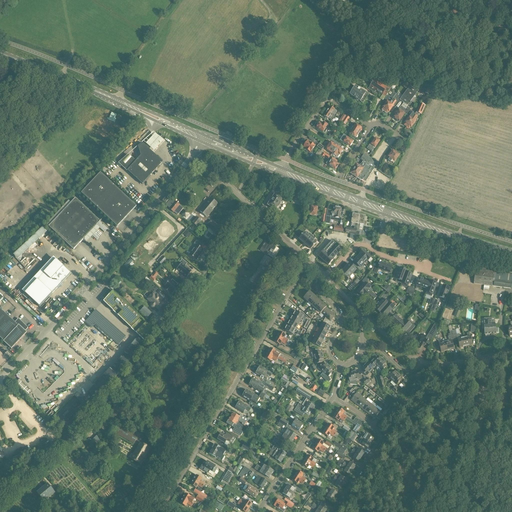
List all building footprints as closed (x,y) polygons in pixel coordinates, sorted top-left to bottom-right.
[(386,96),(391,89),(375,79),(370,87),(368,89),(373,92),(374,90),(382,95),(383,94),(386,96)] [(413,88),(410,86),(400,100),(407,106),(419,90),(414,86),(413,88)] [(366,98),(368,95),(355,87),(350,95),(360,102),(364,96),(366,98)] [(384,111),(396,94),(394,93),(392,96),(393,96),(392,99),(390,98),(388,101),(387,100),(382,108),(383,108),(382,109),(384,111)] [(396,94),(384,111),(387,113),(388,112),(389,112),(393,106),(395,106),(399,100),(400,98),(399,97),(396,94)] [(420,114),(424,105),(420,104),(416,112),(415,115),(416,116),(417,114),(418,115),(419,113),(420,114)] [(406,110),(401,106),(393,118),(399,122),(405,114),(406,115),(405,117),(410,110),(410,109),(407,107),(406,110)] [(336,117),(337,115),(335,114),(337,111),(334,110),(334,109),(330,107),(327,111),(335,115),(334,116),(335,117),(336,117)] [(410,110),(405,117),(407,119),(404,123),(405,123),(404,125),(406,127),(415,115),(413,114),(413,113),(410,110)] [(335,117),(334,116),(335,115),(327,111),(324,116),(328,119),(331,120),(332,118),(334,119),(336,117),(335,117)] [(417,117),(418,115),(417,114),(416,116),(415,115),(406,127),(409,129),(410,127),(411,128),(416,121),(415,120),(417,117)] [(337,124),(335,123),(333,125),(338,129),(340,125),(342,123),(343,122),(340,120),(337,125),(337,124)] [(328,125),(324,123),(322,125),(320,123),(317,128),(323,132),(325,134),(328,129),(327,127),(328,125)] [(352,129),(359,133),(362,129),(353,123),(350,128),(352,129)] [(356,138),(359,133),(352,129),(349,134),(356,138)] [(157,134),(147,144),(156,151),(165,141),(157,134)] [(347,137),(345,136),(344,135),(341,140),(350,147),(353,142),(347,137)] [(372,141),(369,146),(367,148),(370,150),(372,152),(375,148),(380,141),(375,138),(373,141),(372,141)] [(310,143),(307,141),(306,142),(305,144),(313,149),(315,146),(315,145),(316,145),(311,142),(310,143)] [(330,142),(325,149),(327,150),(332,153),(330,156),(331,157),(333,154),(338,147),(338,145),(336,144),(335,145),(332,143),(330,142)] [(162,162),(155,156),(142,143),(138,148),(141,156),(136,161),(132,158),(125,165),(121,161),(119,163),(124,167),(123,167),(142,185),(156,170),(155,169),(162,162)] [(338,147),(333,154),(338,158),(343,150),(340,148),(342,145),(340,143),(338,145),(338,147)] [(310,153),(313,149),(305,144),(303,146),(304,147),(303,148),(305,150),(304,151),(310,154),(310,153)] [(394,162),(399,155),(393,150),(388,157),(390,158),(388,160),(391,162),(393,163),(394,162)] [(356,165),(350,174),(357,179),(361,181),(363,181),(365,182),(374,170),(373,169),(377,164),(370,159),(368,161),(362,157),(361,160),(363,161),(360,165),(358,164),(358,165),(356,165)] [(328,161),(326,164),(335,170),(339,164),(337,163),(338,161),(335,159),(333,158),(332,158),(331,160),(330,162),(328,161)] [(391,180),(392,177),(380,169),(379,171),(391,180)] [(136,207),(100,173),(93,180),(93,181),(81,193),(116,227),(117,227),(136,207)] [(293,199),(303,202),(304,198),(295,194),(293,199)] [(275,195),(268,205),(275,210),(276,207),(277,208),(279,206),(280,204),(281,202),(280,201),(282,199),(275,195)] [(75,198),(49,226),(73,250),(100,221),(75,198)] [(217,203),(211,198),(207,203),(207,202),(199,211),(206,217),(211,211),(217,203)] [(174,202),(171,199),(166,206),(169,209),(174,213),(177,215),(183,209),(180,206),(175,201),(174,202)] [(317,208),(317,205),(315,205),(314,207),(311,207),(310,213),(309,214),(310,216),(311,215),(316,216),(317,208)] [(333,211),(327,210),(325,224),(329,224),(331,216),(335,217),(335,218),(336,218),(335,221),(339,221),(340,219),(341,208),(334,207),(333,211)] [(354,227),(354,229),(346,228),(345,233),(356,235),(359,214),(356,214),(356,215),(353,215),(351,226),(354,227)] [(359,214),(356,235),(364,236),(367,236),(368,231),(367,231),(368,227),(365,227),(365,231),(359,230),(360,225),(364,226),(364,225),(366,225),(366,222),(364,222),(365,217),(362,216),(362,215),(360,214),(359,214)] [(197,227),(201,221),(197,217),(192,223),(197,227)] [(217,236),(222,230),(218,227),(211,221),(207,226),(214,232),(213,233),(217,236)] [(305,233),(299,239),(305,244),(312,236),(309,233),(307,235),(305,233)] [(312,236),(305,244),(310,249),(316,243),(313,240),(315,238),(312,236)] [(197,260),(200,256),(199,255),(203,250),(200,248),(202,245),(196,241),(194,244),(196,245),(194,249),(193,248),(192,248),(190,250),(190,251),(191,251),(192,252),(189,256),(196,260),(196,259),(197,260)] [(332,241),(318,256),(328,265),(342,250),(332,241)] [(130,253),(127,256),(132,260),(134,257),(133,256),(136,253),(139,256),(142,252),(135,245),(129,251),(130,253)] [(267,255),(274,259),(279,250),(273,246),(267,255)] [(363,250),(360,254),(368,261),(371,257),(363,250)] [(367,261),(368,261),(360,254),(360,255),(357,258),(364,264),(367,261)] [(267,257),(261,266),(267,269),(272,261),(267,257)] [(361,268),(364,264),(357,258),(354,262),(361,268)] [(40,307),(71,274),(56,260),(25,293),(40,307)] [(192,272),(189,269),(185,266),(187,264),(184,261),(182,260),(180,263),(181,264),(177,270),(180,272),(179,274),(182,276),(183,275),(187,278),(192,272)] [(380,267),(376,265),(373,273),(377,274),(379,270),(389,273),(390,271),(391,269),(392,267),(381,263),(380,267)] [(352,274),(356,270),(349,264),(345,268),(352,274)] [(156,265),(148,272),(151,275),(158,267),(156,265)] [(349,278),(350,278),(349,277),(352,274),(345,268),(342,271),(349,278)] [(407,271),(400,269),(395,282),(401,284),(406,272),(406,273),(407,271)] [(475,269),(473,284),(484,285),(493,286),(511,289),(511,283),(511,282),(511,274),(505,274),(495,273),(495,272),(475,269)] [(342,271),(338,275),(346,282),(349,278),(342,271)] [(401,284),(401,286),(407,288),(412,275),(406,273),(406,272),(401,284)] [(259,275),(254,282),(261,286),(266,277),(260,273),(259,275)] [(357,292),(362,297),(363,295),(368,290),(372,286),(367,282),(368,280),(365,277),(360,284),(363,286),(357,292)] [(430,283),(419,279),(416,288),(420,289),(421,287),(427,290),(430,283)] [(173,293),(178,288),(178,287),(178,288),(176,286),(178,284),(172,280),(171,281),(170,281),(170,280),(165,286),(167,288),(165,290),(165,289),(165,290),(169,293),(171,291),(173,293)] [(430,283),(427,290),(425,295),(432,297),(436,284),(430,281),(430,283)] [(145,296),(152,303),(151,304),(151,305),(151,306),(152,307),(153,308),(154,308),(155,307),(156,306),(159,309),(164,304),(161,301),(162,299),(163,300),(158,295),(161,292),(154,286),(151,290),(153,292),(154,292),(153,294),(148,299),(145,296)] [(449,289),(443,286),(438,300),(444,302),(449,289)] [(376,298),(368,290),(363,295),(372,303),(376,298)] [(113,291),(103,302),(145,342),(153,330),(113,291)] [(308,302),(314,295),(310,292),(303,298),(308,302)] [(312,306),(318,299),(314,295),(308,302),(312,306)] [(3,299),(0,296),(0,337),(4,342),(11,349),(26,333),(25,332),(28,328),(18,319),(15,323),(0,308),(0,302),(3,299)] [(316,310),(322,303),(318,299),(312,306),(316,310)] [(380,314),(381,312),(390,303),(389,303),(385,299),(375,309),(380,314)] [(457,303),(449,300),(446,309),(454,312),(457,303)] [(390,303),(381,312),(386,317),(395,306),(390,302),(389,303),(390,303)] [(320,314),(321,313),(326,307),(322,303),(316,310),(320,314)] [(140,312),(147,318),(152,313),(145,307),(140,312)] [(330,322),(335,316),(326,307),(321,313),(325,318),(330,322)] [(94,323),(118,345),(119,345),(126,337),(95,311),(85,323),(90,327),(94,323)] [(292,317),(290,321),(298,325),(301,321),(304,322),(306,317),(295,311),(293,315),(291,313),(289,316),(292,317)] [(396,316),(391,321),(392,322),(391,323),(393,325),(394,324),(400,329),(404,323),(396,316)] [(325,318),(323,323),(320,328),(328,332),(330,327),(326,325),(330,322),(325,318)] [(400,329),(398,330),(403,334),(407,330),(410,332),(415,326),(408,319),(404,323),(400,329)] [(298,325),(290,321),(288,324),(285,323),(284,325),(287,326),(285,330),(293,335),(298,325)] [(495,321),(484,321),(485,335),(485,336),(489,336),(489,334),(495,334),(498,333),(499,333),(499,329),(498,328),(495,328),(495,321)] [(325,337),(328,332),(320,328),(317,333),(325,337)] [(457,334),(456,330),(452,331),(454,337),(457,336),(459,348),(466,346),(464,338),(460,339),(459,334),(457,334)] [(441,342),(439,332),(437,331),(434,339),(438,341),(441,352),(449,350),(446,341),(441,342)] [(287,343),(288,340),(284,338),(285,335),(280,332),(277,337),(287,343)] [(322,342),(325,337),(317,333),(315,338),(322,342)] [(320,347),(322,342),(315,338),(312,343),(320,347)] [(110,369),(88,392),(95,399),(121,371),(143,345),(136,339),(111,370),(110,369)] [(424,346),(426,343),(418,339),(414,345),(420,349),(422,345),(424,346)] [(270,348),(268,353),(278,359),(277,359),(278,360),(278,359),(285,363),(286,361),(279,356),(280,354),(276,351),(270,348)] [(278,359),(268,353),(265,358),(270,361),(272,359),(276,361),(277,359),(278,359)] [(317,364),(322,362),(321,359),(323,359),(322,356),(315,358),(317,364)] [(378,360),(376,357),(371,362),(371,363),(369,364),(373,368),(376,365),(377,367),(383,361),(380,358),(378,360)] [(382,371),(386,367),(384,365),(386,363),(383,361),(377,367),(376,368),(377,374),(379,374),(382,371)] [(371,371),(373,368),(369,364),(368,363),(365,366),(371,371)] [(325,366),(323,364),(319,368),(324,372),(329,367),(327,365),(325,366)] [(366,376),(371,371),(365,366),(362,368),(362,369),(364,371),(362,373),(366,376)] [(270,377),(272,374),(260,367),(258,370),(265,374),(270,377)] [(328,377),(332,373),(330,371),(331,369),(329,367),(324,372),(328,377)] [(269,378),(270,377),(265,374),(258,370),(256,373),(263,378),(266,380),(268,378),(269,378)] [(357,374),(357,371),(353,372),(355,380),(356,380),(362,378),(360,373),(357,374)] [(398,374),(395,371),(393,374),(391,372),(388,376),(392,380),(398,374)] [(355,380),(353,372),(350,373),(351,376),(348,377),(349,381),(348,381),(347,384),(357,385),(356,380),(355,380)] [(397,385),(400,381),(399,379),(401,377),(398,374),(392,380),(397,385)] [(290,382),(287,380),(282,377),(280,381),(285,384),(283,386),(286,388),(290,382)] [(265,387),(261,385),(262,384),(253,378),(251,381),(265,390),(266,388),(272,391),(274,388),(267,384),(265,387)] [(26,387),(19,379),(15,383),(28,396),(32,392),(27,386),(26,387)] [(265,390),(251,381),(249,385),(261,392),(259,395),(265,398),(266,396),(262,393),(264,390),(265,390)] [(312,396),(299,388),(296,392),(305,398),(304,400),(302,402),(301,401),(299,404),(300,405),(311,412),(314,407),(308,402),(307,403),(306,402),(308,400),(309,400),(312,396)] [(259,395),(258,397),(246,390),(244,393),(258,401),(260,398),(263,400),(265,398),(259,395)] [(251,402),(254,404),(256,405),(258,401),(244,393),(242,397),(251,402)] [(356,404),(362,396),(357,393),(351,400),(356,404)] [(360,408),(366,400),(362,396),(356,404),(360,408)] [(365,412),(371,404),(366,400),(360,408),(365,412)] [(252,413),(253,413),(253,411),(253,410),(251,409),(248,407),(239,402),(238,404),(250,411),(252,413)] [(252,413),(250,411),(238,404),(235,408),(244,413),(244,412),(248,414),(249,412),(251,413),(252,413)] [(300,405),(299,404),(297,407),(302,411),(309,416),(311,412),(300,405)] [(370,415),(376,408),(371,404),(365,412),(370,415)] [(353,421),(347,417),(343,414),(344,412),(339,408),(336,413),(345,419),(346,419),(355,425),(358,420),(355,418),(353,421)] [(375,419),(381,412),(376,408),(370,415),(375,419)] [(73,415),(70,411),(64,417),(68,420),(73,415)] [(245,427),(247,423),(242,420),(242,419),(232,413),(231,416),(243,424),(242,425),(244,426),(245,427)] [(266,422),(269,416),(264,413),(260,418),(266,422)] [(345,419),(336,413),(333,417),(338,421),(340,418),(344,421),(345,419)] [(243,424),(231,416),(227,423),(232,426),(234,428),(233,431),(241,436),(243,432),(239,430),(241,427),(242,425),(243,424)] [(298,432),(300,429),(303,425),(297,421),(298,419),(295,417),(291,423),(293,424),(291,427),(298,432)] [(329,424),(326,428),(337,436),(339,434),(337,433),(332,430),(334,427),(329,424)] [(134,444),(138,436),(119,425),(115,433),(134,444)] [(337,436),(326,428),(323,433),(328,437),(330,434),(334,437),(336,438),(337,436)] [(294,440),(296,436),(287,430),(284,434),(294,440)] [(359,435),(361,437),(371,443),(374,439),(368,435),(369,434),(364,431),(363,432),(362,431),(359,435)] [(226,437),(221,433),(217,439),(225,444),(227,440),(232,444),(235,439),(228,434),(226,437)] [(291,444),(294,440),(284,434),(281,438),(291,444)] [(280,451),(278,450),(282,445),(281,444),(282,443),(280,441),(281,440),(276,437),(272,442),(275,444),(271,450),(284,458),(286,454),(280,450),(280,451)] [(367,448),(371,443),(361,437),(360,439),(363,442),(362,444),(367,448)] [(325,451),(326,448),(322,446),(324,443),(318,440),(315,444),(325,451)] [(144,460),(150,448),(140,442),(133,454),(134,454),(131,459),(140,464),(143,460),(144,460)] [(223,455),(226,451),(221,449),(222,449),(215,444),(212,449),(223,455)] [(325,451),(315,444),(312,449),(318,452),(319,450),(324,453),(325,451)] [(341,449),(339,452),(343,455),(348,448),(343,445),(341,448),(341,449)] [(353,449),(352,451),(362,457),(364,452),(357,448),(355,450),(353,449)] [(222,461),(225,457),(223,456),(223,455),(212,449),(209,454),(216,458),(222,461)] [(281,463),(284,458),(271,450),(270,452),(273,454),(272,455),(276,458),(275,459),(281,463)] [(358,462),(362,457),(352,451),(351,453),(355,455),(353,458),(358,462)] [(308,455),(305,460),(315,466),(320,470),(322,467),(312,461),(314,459),(308,455)] [(315,466),(305,460),(302,464),(308,468),(309,465),(313,468),(315,466)] [(215,467),(215,466),(207,462),(205,465),(203,464),(200,469),(208,473),(209,470),(215,474),(218,468),(215,467)] [(349,465),(344,462),(343,464),(352,471),(356,466),(350,463),(349,465)] [(272,474),(274,471),(262,464),(259,467),(272,474)] [(343,464),(343,465),(342,466),(346,469),(344,472),(349,475),(352,471),(343,464)] [(272,474),(259,467),(257,465),(255,469),(269,478),(272,474)] [(245,467),(242,471),(244,473),(245,473),(248,475),(250,472),(251,471),(245,467)] [(228,484),(234,474),(228,470),(222,481),(228,484)] [(306,483),(307,481),(302,477),(303,474),(298,471),(295,476),(305,482),(306,483)] [(205,484),(200,481),(202,478),(196,475),(193,480),(204,486),(208,488),(210,484),(206,482),(205,484)] [(258,476),(254,481),(255,483),(263,488),(267,481),(258,476)] [(305,482),(295,476),(292,480),(297,484),(299,481),(303,484),(305,482)] [(340,489),(343,484),(334,478),(331,476),(330,478),(337,483),(335,485),(340,489)] [(340,479),(335,476),(334,478),(343,484),(346,480),(341,476),(340,479)] [(204,486),(193,480),(191,485),(196,488),(198,485),(202,488),(204,486)] [(44,501),(55,492),(48,484),(38,493),(44,501)] [(290,498),(296,490),(288,485),(282,493),(290,498)] [(255,498),(258,493),(249,487),(245,492),(255,498)] [(325,491),(319,487),(318,490),(324,494),(322,496),(331,503),(334,498),(325,492),(325,491)] [(338,493),(332,490),(330,492),(326,490),(325,491),(325,492),(334,498),(338,493)] [(186,493),(183,498),(193,504),(194,502),(193,501),(195,499),(196,499),(202,503),(204,499),(203,498),(198,495),(197,497),(192,494),(191,497),(186,493)] [(193,504),(183,498),(180,503),(186,507),(187,504),(192,507),(193,504)] [(293,507),(294,504),(285,498),(284,500),(288,502),(286,505),(291,509),(293,507)] [(282,511),(283,511),(285,511),(282,509),(285,504),(282,502),(283,502),(279,499),(274,506),(282,511)] [(245,503),(240,500),(239,502),(249,508),(252,503),(246,500),(245,503)] [(244,511),(246,511),(249,508),(239,502),(238,504),(242,507),(240,509),(244,511)]
